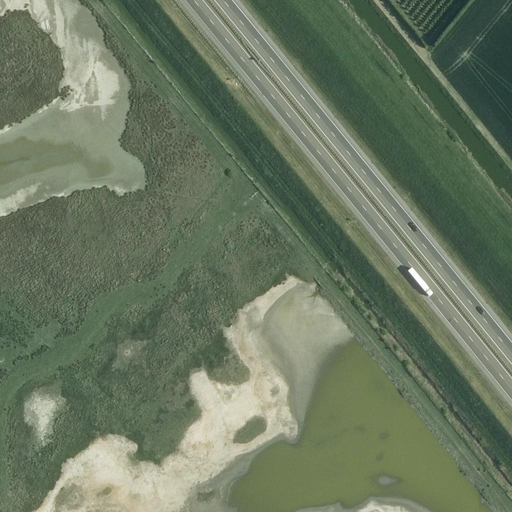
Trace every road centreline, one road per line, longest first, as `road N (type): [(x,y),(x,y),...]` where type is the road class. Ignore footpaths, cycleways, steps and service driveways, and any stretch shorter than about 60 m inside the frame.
road 1 (trunk): [(187,0),(511,395)]
road 2 (trunk): [(511,350),(225,0)]
